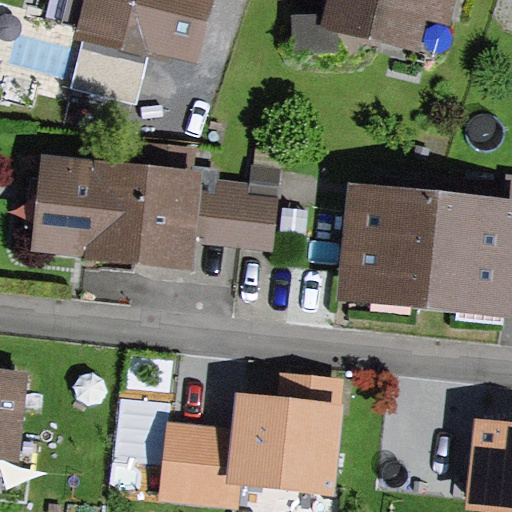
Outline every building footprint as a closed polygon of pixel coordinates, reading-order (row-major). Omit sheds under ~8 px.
[(84,32),(190,57),(203,0),(60,0),(57,14),(87,22),(84,32)] [(334,47),(332,24),(410,43),(420,0),(434,0),(447,3),(447,0),(337,0),(332,22),(297,25),(298,50),(334,47)] [(53,248),(183,265),(192,183),(188,182),(190,157),(144,153),(141,178),(61,170),(53,248)] [(253,169),(250,199),(274,202),(277,172),(253,169)] [(502,325),(507,273),(511,273),(511,176),(507,176),(502,215),(362,201),(354,281),(414,287),(413,297),(458,302),(457,320),(502,325)] [(0,378),(0,455),(12,456),(20,380),(0,378)] [(247,380),(236,480),(325,490),(336,393),(340,393),(340,390),(247,380)] [(174,484),(224,489),(230,435),(180,429),(174,484)] [(511,433),(482,430),(474,506),(511,510),(511,433)]
